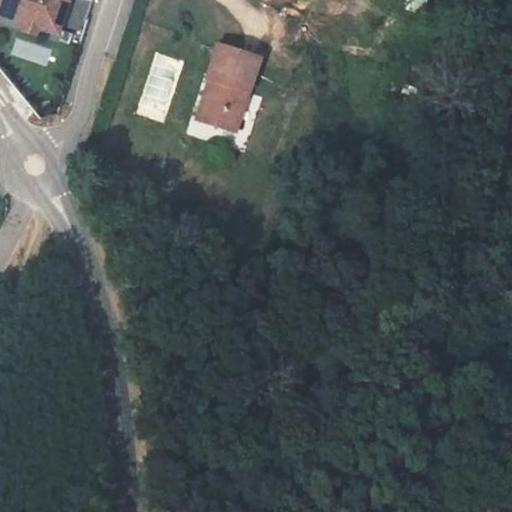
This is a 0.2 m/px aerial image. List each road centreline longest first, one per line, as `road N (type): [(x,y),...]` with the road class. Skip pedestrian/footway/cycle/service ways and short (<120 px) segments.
road 1 (tertiary): [(128,511),(97,291),(35,166)]
road 2 (residential): [(35,166),(78,120),(111,0)]
road 3 (track): [(0,356),(51,189)]
